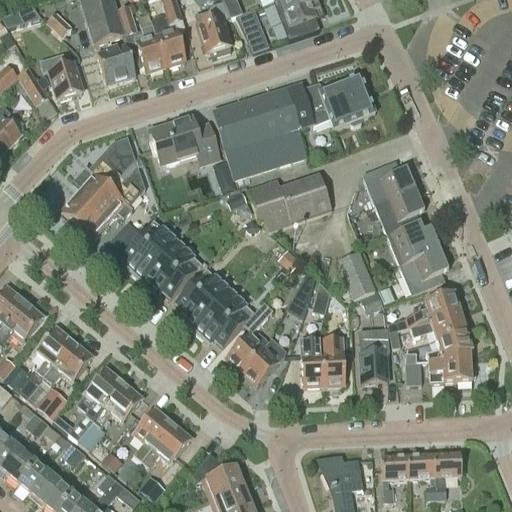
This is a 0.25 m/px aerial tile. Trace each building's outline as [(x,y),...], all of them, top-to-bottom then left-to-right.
[(93,52),(123,42),(115,17),(109,0),(90,0),(78,4),(93,52)] [(228,0),(221,3),(222,8),(224,8),(226,13),(236,10),(232,0),(228,0)] [(323,20),(315,0),(290,0),(279,5),(290,34),(323,20)] [(166,20),(150,25),(151,30),(155,42),(165,73),(185,67),(177,41),(186,38),(174,1),(161,5),(166,20)] [(225,14),(226,13),(224,8),(222,8),(210,12),(207,18),(194,22),(196,30),(206,60),(230,53),(222,28),(230,26),(225,14)] [(115,17),(123,42),(134,39),(126,13),(115,17)] [(258,42),(246,18),(235,24),(246,47),(258,42)] [(56,19),(45,30),(61,46),(72,35),(56,19)] [(141,40),(133,43),(135,49),(144,79),(165,73),(155,42),(151,30),(139,34),(141,40)] [(105,92),(134,82),(125,51),(95,61),(105,92)] [(63,61),(38,68),(41,80),(47,79),(57,108),(81,100),(71,69),(66,71),(63,61)] [(0,97),(16,83),(6,71),(0,77),(0,97)] [(17,85),(34,111),(33,113),(42,127),(55,118),(47,105),(29,77),(17,85)] [(295,137),(297,136),(313,132),(308,123),(352,106),(350,102),(365,96),(359,81),(319,97),(318,95),(315,94),(302,97),(300,92),(284,97),(295,137)] [(308,123),(313,132),(313,133),(330,127),(333,136),(348,129),(349,131),(351,132),(359,129),(360,127),(359,125),(374,119),(365,96),(350,102),(352,106),(308,123)] [(306,163),(297,136),(295,137),(284,97),(210,120),(232,186),(306,163)] [(0,162),(20,141),(19,139),(23,135),(18,131),(22,127),(15,121),(11,125),(7,121),(3,125),(3,124),(2,125),(0,122),(0,162)] [(199,172),(218,166),(207,132),(195,136),(191,126),(148,140),(159,175),(196,163),(199,172)] [(59,219),(90,246),(116,218),(123,224),(130,216),(131,216),(129,213),(144,195),(126,143),(111,149),(87,175),(84,172),(83,173),(84,173),(72,186),(72,187),(75,184),(84,192),(59,219)] [(362,182),(374,212),(414,195),(405,174),(398,177),(395,168),(362,182)] [(266,238),(330,216),(317,179),(276,193),(274,187),(245,197),(255,228),(262,226),(266,238)] [(234,195),(231,187),(217,191),(220,199),(234,195)] [(374,212),(386,242),(415,230),(419,228),(416,220),(423,217),(414,195),(374,212)] [(131,279),(140,288),(177,248),(153,226),(122,260),(130,268),(126,272),(132,278),(131,279)] [(386,242),(398,271),(415,264),(438,255),(429,233),(422,236),(419,228),(415,230),(386,242)] [(177,248),(140,288),(149,296),(151,295),(157,301),(161,297),(170,304),(201,271),(177,248)] [(447,276),(438,255),(415,264),(398,271),(410,302),(443,288),(440,279),(447,276)] [(356,260),(337,268),(352,307),(372,298),(356,260)] [(183,328),(192,336),(229,297),(206,275),(174,309),(182,316),(178,321),(185,327),(183,328)] [(307,277),(292,303),(306,311),(315,283),(307,277)] [(318,290),(312,317),(323,320),(328,299),(318,290)] [(0,336),(23,308),(18,304),(20,302),(11,294),(9,297),(6,294),(0,301),(0,336)] [(229,297),(192,336),(201,345),(203,343),(209,349),(213,345),(222,353),(242,331),(253,319),(229,297)] [(426,317),(413,321),(385,329),(387,339),(396,337),(408,333),(460,316),(454,298),(423,307),(426,317)] [(365,320),(381,313),(375,299),(359,306),(365,320)] [(0,336),(0,353),(11,340),(21,348),(41,323),(38,321),(40,318),(31,311),(29,313),(23,308),(0,336)] [(262,309),(253,319),(242,331),(251,339),(271,317),(262,309)] [(460,316),(408,333),(411,342),(432,336),(435,346),(466,336),(460,316)] [(16,371),(3,386),(26,406),(73,349),(67,344),(69,342),(60,335),(58,337),(55,334),(35,359),(45,367),(32,384),(16,371)] [(390,357),(389,347),(380,349),(380,336),(367,336),(369,360),(358,360),(360,389),(385,387),(383,361),(390,360),(390,357)] [(425,358),(427,366),(441,365),(468,357),(470,358),(473,357),(466,336),(435,346),(437,355),(425,358)] [(389,347),(390,357),(399,354),(396,337),(387,339),(389,347)] [(225,364),(241,379),(268,349),(268,348),(258,339),(251,346),(246,341),(225,364)] [(268,349),(241,379),(256,392),(276,370),(284,362),(283,362),(285,357),(270,344),(268,348),(268,349)] [(319,345),(323,391),(344,390),(342,358),(341,344),(320,345),(319,345)] [(302,392),(323,391),(319,345),(304,346),(305,360),(299,360),(302,392)] [(73,349),(26,406),(34,412),(60,380),(70,388),(91,364),(87,361),(89,359),(80,351),(78,354),(73,349)] [(472,386),(471,383),(476,382),(475,374),(471,373),(469,358),(470,358),(468,357),(441,365),(427,366),(429,389),(472,386)] [(404,359),(405,368),(415,367),(415,358),(404,359)] [(5,363),(0,368),(0,384),(2,386),(14,371),(5,363)] [(420,368),(416,368),(415,367),(405,368),(406,390),(421,390),(420,368)] [(83,421),(67,439),(75,446),(122,390),(117,385),(119,383),(110,375),(108,378),(105,375),(84,400),(94,408),(83,421)] [(122,390),(75,446),(88,456),(103,437),(99,434),(110,421),(120,429),(140,404),(137,402),(139,399),(130,392),(128,394),(122,390)] [(3,395),(0,398),(0,412),(0,413),(11,401),(3,395)] [(57,400),(42,419),(51,426),(66,408),(57,400)] [(143,448),(117,480),(125,487),(141,468),(171,430),(166,425),(168,423),(159,416),(157,418),(154,416),(133,440),(143,448)] [(23,432),(30,437),(40,425),(34,420),(23,432)] [(40,425),(30,437),(37,444),(42,438),(53,447),(59,440),(40,425)] [(171,430),(141,468),(148,474),(159,461),(169,470),(189,445),(186,442),(188,440),(179,432),(177,435),(171,430)] [(0,439),(0,473),(17,453),(0,439)] [(60,462),(66,467),(77,455),(70,449),(60,462)] [(17,453),(0,473),(0,479),(4,483),(6,480),(17,490),(35,468),(17,453)] [(77,455),(66,467),(74,474),(84,461),(77,455)] [(201,487),(209,508),(247,492),(240,479),(237,480),(234,473),(228,475),(209,460),(192,482),(195,489),(201,487)] [(432,462),(434,507),(443,506),(443,493),(438,493),(438,485),(460,484),(459,461),(432,462)] [(425,507),(434,507),(432,462),(379,464),(381,509),(392,509),(391,496),(386,496),(386,487),(429,485),(430,494),(425,494),(425,507)] [(331,498),(333,511),(351,511),(349,497),(362,495),(356,466),(341,469),(337,463),(328,467),(318,469),(325,484),(331,498)] [(35,468),(17,490),(36,505),(53,483),(35,468)] [(97,493),(103,498),(114,485),(107,480),(97,493)] [(155,482),(141,500),(150,508),(165,490),(155,482)] [(53,483),(36,505),(44,511),(61,511),(72,499),(53,483)] [(91,511),(105,511),(115,501),(128,511),(133,511),(139,506),(122,492),(114,485),(103,498),(91,511)] [(209,508),(210,511),(250,511),(248,508),(251,507),(247,492),(209,508)] [(88,511),(72,499),(61,511),(88,511)]
